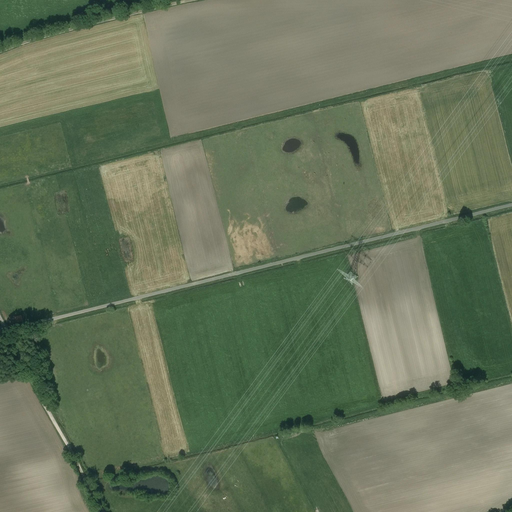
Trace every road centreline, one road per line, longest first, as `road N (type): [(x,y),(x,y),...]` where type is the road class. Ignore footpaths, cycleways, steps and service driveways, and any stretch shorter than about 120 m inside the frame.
road 1 (unclassified): [(511,204),(6,328)]
road 2 (track): [(103,511),(4,329)]
road 3 (track): [(0,52),(194,0)]
